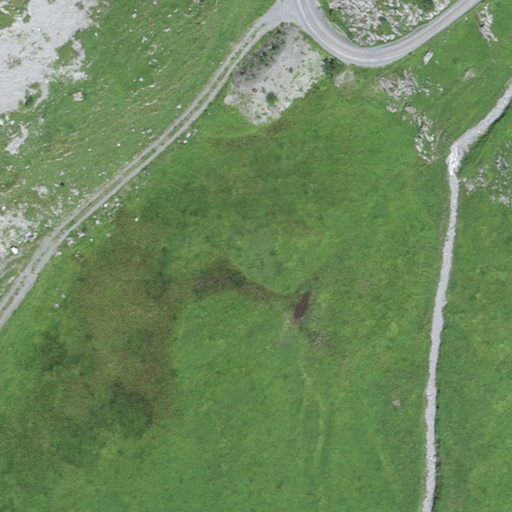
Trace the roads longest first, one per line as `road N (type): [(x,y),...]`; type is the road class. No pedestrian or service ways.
road 1 (track): [(0,314),(79,218),(159,144),(277,12),(303,1)]
road 2 (track): [(471,0),(394,52),(371,58),(327,42),(303,0)]
